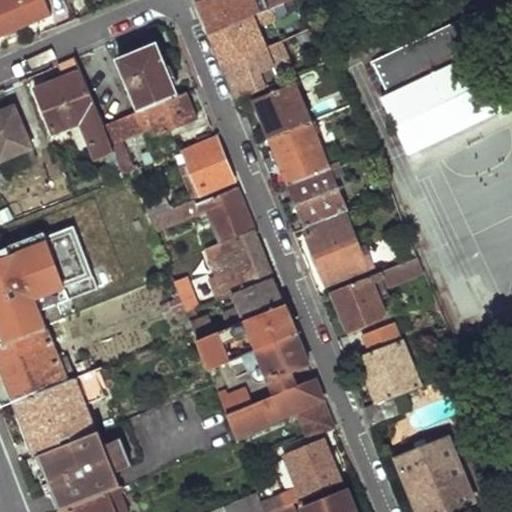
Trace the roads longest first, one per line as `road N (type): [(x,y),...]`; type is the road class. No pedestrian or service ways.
road 1 (residential): [(177,0),(392,511)]
road 2 (residential): [(0,69),(163,0)]
